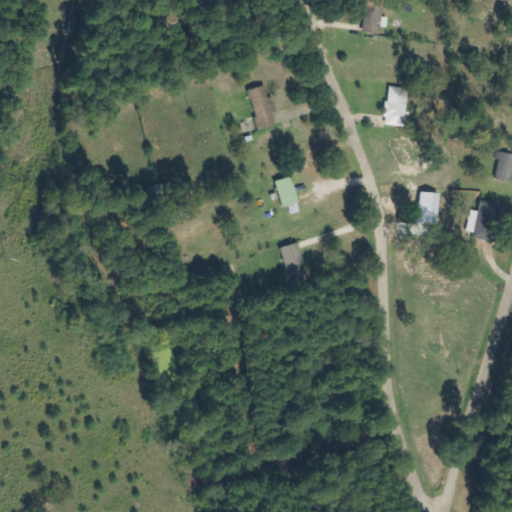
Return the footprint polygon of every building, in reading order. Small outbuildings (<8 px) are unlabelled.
[(381,35),(382,27),(388,28),(389,18),(384,17),(385,4),(367,1),(362,32),(381,35)] [(261,131),(278,125),(274,113),(276,113),(267,85),(248,91),(261,131)] [(405,128),(410,89),(390,87),(385,125),(405,128)] [(511,154),(500,153),(495,180),(511,182),(511,154)] [(276,182),(283,208),(299,203),(292,177),(276,182)] [(466,235),(489,240),(494,215),(471,211),(466,235)] [(282,247),(288,274),(306,271),(301,243),(282,247)]
